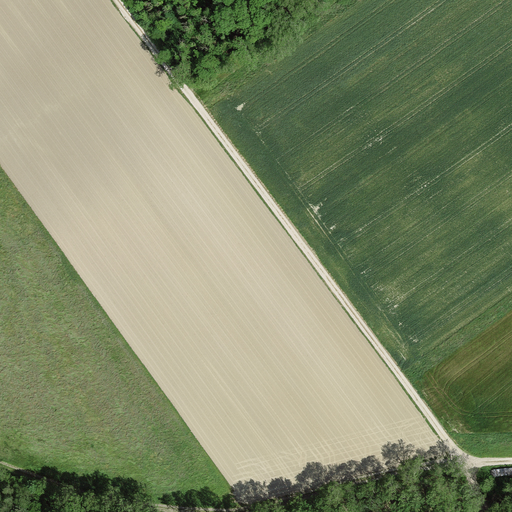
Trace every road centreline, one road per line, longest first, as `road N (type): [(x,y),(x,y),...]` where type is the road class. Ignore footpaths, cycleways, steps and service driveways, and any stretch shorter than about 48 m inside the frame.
road 1 (track): [(464,461),(119,0)]
road 2 (track): [(234,511),(464,461)]
road 3 (track): [(0,464),(85,492),(209,511)]
